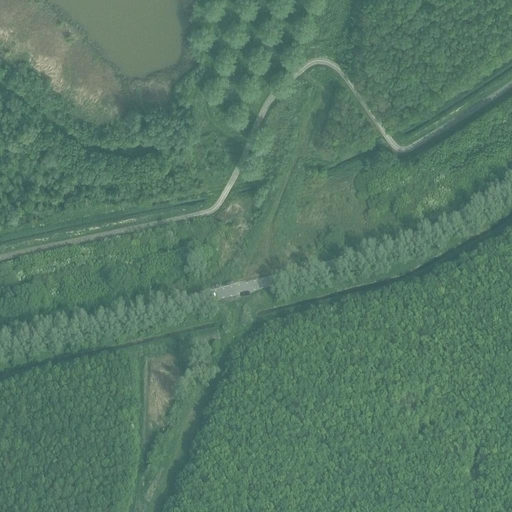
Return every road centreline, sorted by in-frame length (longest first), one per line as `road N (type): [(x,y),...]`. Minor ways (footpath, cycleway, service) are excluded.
road 1 (track): [(163,511),(360,0)]
road 2 (tertiary): [(0,343),(372,253),(455,219),(511,182)]
road 3 (track): [(0,386),(387,292),(437,274),(511,228)]
road 4 (track): [(134,511),(142,353)]
